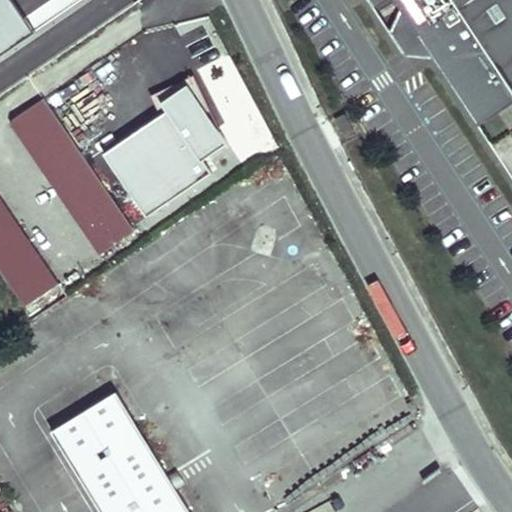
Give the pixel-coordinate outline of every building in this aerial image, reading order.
[(511,0),(368,0),(375,9),(388,0),(395,0),(402,9),(409,20),(390,33),(405,55),(423,42),(434,58),(511,175),(511,0)] [(402,9),(390,33),(409,20),(402,9)] [(405,55),(434,58),(423,42),(405,55)] [(134,232),(43,99),(13,119),(12,125),(100,255),(134,232)] [(353,130),(345,114),(335,119),(343,136),(353,130)] [(59,283),(0,196),(0,267),(26,306),(59,283)] [(118,392),(53,431),(101,511),(190,511),(177,489),(169,475),(118,392)] [(177,470),(169,475),(177,489),(186,484),(177,470)]
